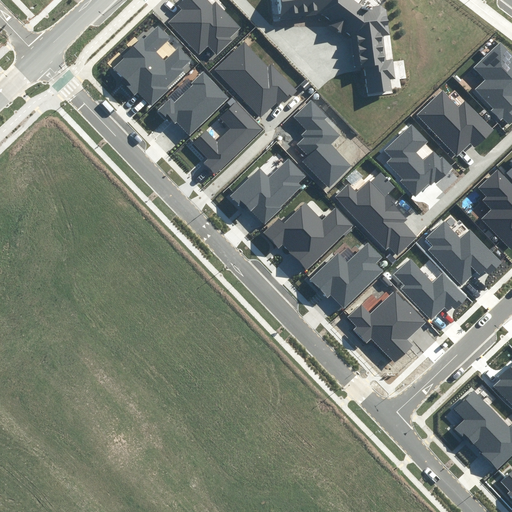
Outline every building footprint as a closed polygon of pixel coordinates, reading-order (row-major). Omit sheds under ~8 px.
[(213,3),(210,0),(182,0),(178,4),(183,9),(170,22),(199,53),(207,45),(217,55),(231,41),(229,39),(242,27),(216,0),(213,3)] [(274,0),(277,18),(320,13),(350,34),(354,71),(361,70),(365,98),(391,95),(389,81),(394,81),(391,60),(385,61),(382,37),(387,36),(384,11),(379,7),(363,9),(350,0),(274,0)] [(169,37),(159,26),(114,68),(151,107),(169,90),(166,88),(185,70),(181,67),(191,58),(180,46),(166,59),(156,49),(169,37)] [(482,59),(511,89),(511,49),(502,39),(482,59)] [(268,67),(245,41),(214,69),(261,121),(296,90),(272,64),(268,67)] [(511,89),(482,59),(473,68),(484,79),(474,89),(493,108),(491,110),(501,120),(503,118),(511,126),(511,124),(511,89)] [(229,98),(204,72),(192,83),(194,85),(175,103),(170,98),(157,110),(172,126),(177,121),(190,134),(229,98)] [(460,106),(443,89),(416,115),(456,155),(469,142),(474,147),(493,129),(465,101),(460,106)] [(328,115),(313,99),(295,117),(308,129),(303,134),(305,137),(298,145),(308,155),(302,161),(330,188),(353,165),(332,145),(341,135),(324,119),(328,115)] [(262,130),(236,101),(219,117),(230,128),(217,141),(206,130),(193,142),(209,159),(204,164),(215,175),(262,130)] [(428,140),(411,122),(383,150),(389,157),(384,162),(401,179),(399,181),(414,196),(433,177),(437,181),(450,168),(435,154),(428,162),(417,151),(428,140)] [(306,176),(290,159),(269,179),(258,168),(229,196),(242,209),(246,205),(265,224),(303,186),(299,182),(306,176)] [(511,184),(497,169),(478,188),(485,195),(481,199),(490,209),(481,219),(511,250),(511,249),(511,184)] [(348,185),(336,197),(386,251),(389,248),(397,257),(417,238),(403,223),(408,219),(386,196),(395,188),(380,172),(356,194),(348,185)] [(284,224),(278,218),(262,233),(279,251),(285,246),(306,269),(352,225),(337,209),(322,222),(305,204),(284,224)] [(431,247),(427,250),(461,287),(477,272),(479,275),(484,270),(490,276),(502,265),(471,231),(461,240),(444,222),(424,239),(431,247)] [(382,257),(368,243),(349,261),(337,250),(306,280),(328,302),(333,296),(343,306),(380,271),(374,264),(382,257)] [(404,286),(401,289),(430,319),(445,305),(451,311),(455,307),(457,309),(467,299),(443,275),(435,282),(413,259),(395,276),(404,286)] [(370,314),(361,304),(348,316),(358,327),(353,332),(366,345),(372,340),(394,365),(415,346),(408,337),(424,322),(395,290),(370,314)] [(502,378),(493,385),(511,405),(511,361),(502,371),(499,374),(502,378)] [(511,424),(510,426),(475,390),(455,408),(466,419),(455,429),(496,471),(511,456),(511,424)] [(511,469),(500,481),(509,490),(507,493),(511,498),(511,469)]
